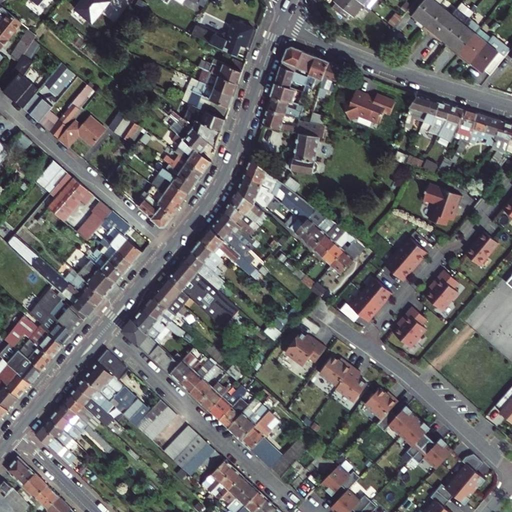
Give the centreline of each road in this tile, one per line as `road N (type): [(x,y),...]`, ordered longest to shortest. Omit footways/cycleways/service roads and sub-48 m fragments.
road 1 (secondary): [(168,250),(231,159),(280,21)]
road 2 (residential): [(287,499),(103,328)]
road 3 (residential): [(511,107),(392,69),(280,21)]
road 4 (residential): [(0,102),(168,250)]
road 5 (residential): [(511,185),(469,237),(440,253),(364,344)]
road 6 (residential): [(364,344),(511,473)]
road 7 (secondary): [(14,433),(103,328)]
